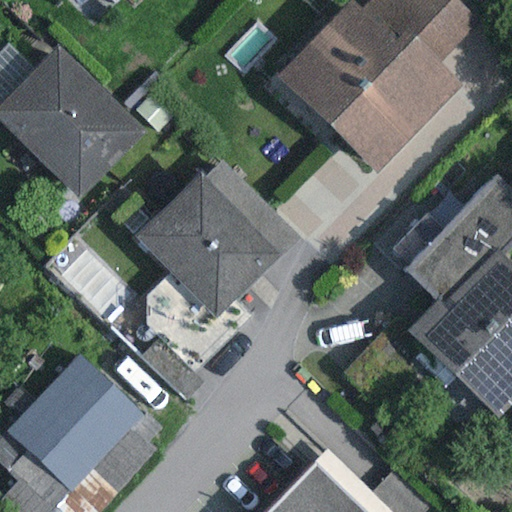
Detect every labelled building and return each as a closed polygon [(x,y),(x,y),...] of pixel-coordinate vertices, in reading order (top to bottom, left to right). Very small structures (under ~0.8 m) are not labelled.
[(354,1),(286,72),(382,163),(461,80),(441,61),(456,45),(481,19),(461,0),(383,0),(369,15),(354,1)] [(53,60),(0,7),(0,102),(84,186),(143,127),(64,49),(53,60)] [(511,162),(500,174),(511,185),(511,162)] [(258,312),(238,291),(280,250),(205,173),(144,231),(198,287),(163,321),(204,363),(258,312)] [(481,278),(504,254),(511,245),(511,185),(500,174),(413,267),(426,280),(444,297),(471,268),(481,278)] [(471,268),(444,297),(417,326),(506,409),(511,403),(511,261),(504,254),(481,278),(471,268)] [(3,448),(33,475),(0,511),(57,511),(65,504),(73,511),(107,511),(179,435),(90,353),(3,448)] [(320,457),(266,511),(375,511),(376,511),(320,457)]
